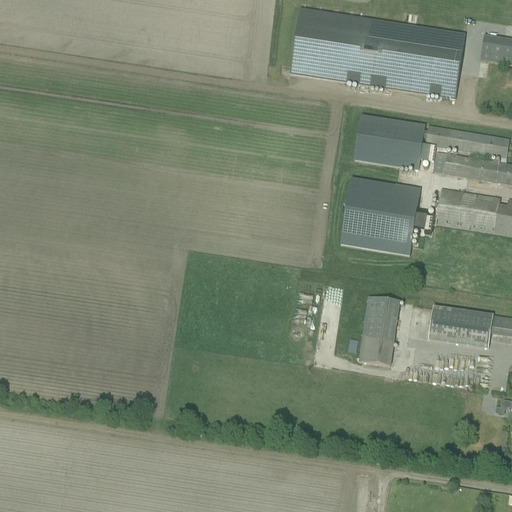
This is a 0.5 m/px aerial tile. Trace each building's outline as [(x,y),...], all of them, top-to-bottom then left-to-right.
[(291,69),(290,77),(348,86),(392,92),(431,99),(440,100),(456,102),(460,76),(466,37),(300,11),(291,69)] [(511,43),(494,41),(484,39),(481,63),(489,64),(511,67),(511,43)] [(361,119),(354,163),(399,170),(419,173),(420,164),(434,166),(436,155),(437,151),(425,149),(423,148),(426,129),(361,119)] [(428,129),(425,149),(437,151),(468,156),(475,157),(501,161),(500,166),(474,161),(467,160),(447,156),(447,157),(436,155),(434,166),(433,175),(443,177),(443,178),(473,182),(511,188),(511,167),(505,166),(505,162),(507,162),(510,142),(507,141),(499,140),(428,129)] [(351,181),(341,248),(410,259),(412,250),(414,232),(425,234),(427,221),(416,219),(421,192),(396,188),(351,181)] [(441,192),(440,199),(438,212),(436,227),(436,228),(511,239),(511,202),(508,202),(507,209),(500,207),(501,202),(441,192)] [(425,234),(424,237),(431,238),(433,221),(427,220),(427,221),(425,234)] [(359,365),(391,370),(401,305),(368,300),(359,365)] [(489,353),(494,319),(433,310),(428,344),(489,353)] [(348,353),(355,355),(358,343),(351,341),(348,353)]
